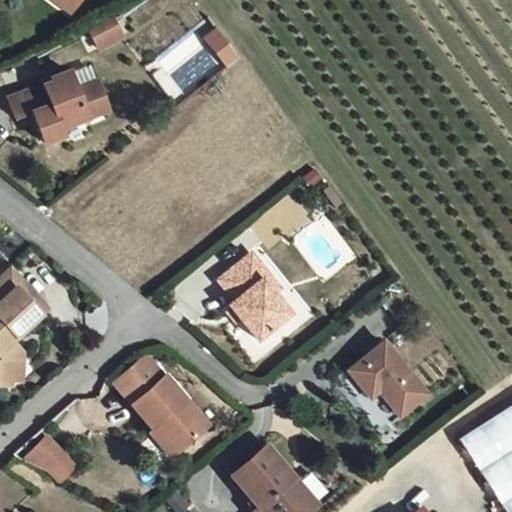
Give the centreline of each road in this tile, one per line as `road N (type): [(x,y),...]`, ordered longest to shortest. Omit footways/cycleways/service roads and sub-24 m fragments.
road 1 (residential): [(0,443),(142,314)]
road 2 (residential): [(0,196),(142,314)]
road 3 (residential): [(142,314),(244,393)]
